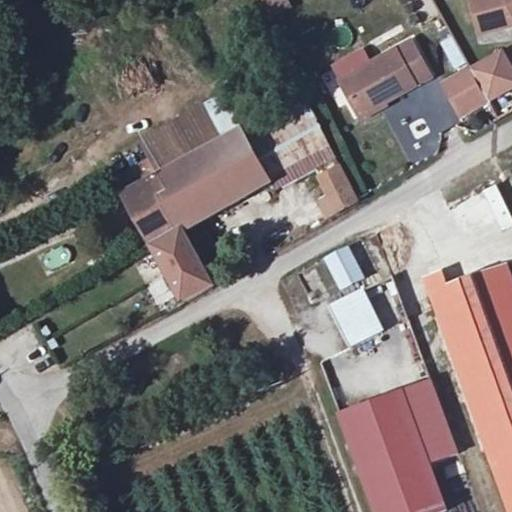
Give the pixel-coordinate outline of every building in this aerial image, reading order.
[(264,0),(272,15),(293,4),(290,0),(264,0)] [(411,0),(422,18),(436,10),(430,0),(411,0)] [(511,0),(475,0),(482,24),(511,15),(511,0)] [(511,24),(511,15),(482,24),(484,32),(511,24)] [(95,33),(94,55),(118,56),(119,34),(95,33)] [(369,61),(336,80),(359,121),(433,80),(410,39),(369,61)] [(330,69),(336,80),(369,61),(363,50),(330,69)] [(469,68),(488,103),(511,90),(511,68),(502,50),(469,68)] [(469,68),(439,84),(458,120),(488,103),(469,68)] [(297,92),(236,126),(268,184),(275,195),(303,180),(336,162),(297,92)] [(158,169),(236,126),(219,95),(141,138),(158,169)] [(153,195),(159,205),(157,207),(170,231),(179,226),(182,232),(268,184),(236,126),(158,169),(154,171),(164,189),(153,195)] [(358,202),(336,162),(303,180),(326,220),(358,202)] [(116,192),(145,245),(170,231),(157,207),(159,205),(153,195),(164,189),(154,171),(116,192)] [(182,232),(179,226),(170,231),(145,245),(179,306),(212,287),(182,232)] [(338,292),(364,280),(349,246),(322,257),(338,292)] [(426,277),(511,511),(511,271),(509,263),(450,284),(445,270),(426,277)] [(348,349),(384,331),(362,287),(326,305),(348,349)] [(448,511),(406,393),(343,416),(377,511),(448,511)]
